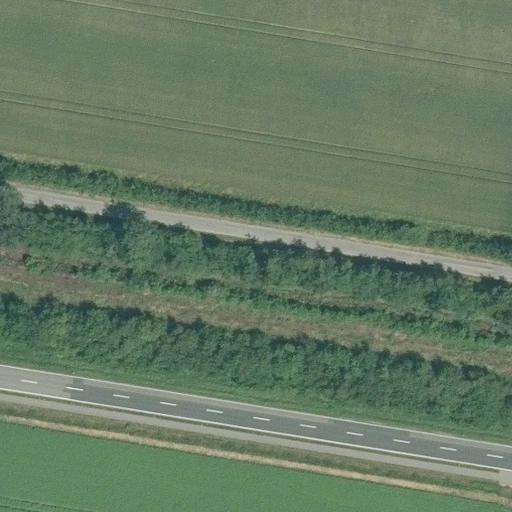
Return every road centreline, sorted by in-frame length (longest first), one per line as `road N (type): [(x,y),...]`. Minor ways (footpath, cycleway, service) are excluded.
road 1 (tertiary): [(0,375),(511,457)]
road 2 (residential): [(511,274),(0,192)]
